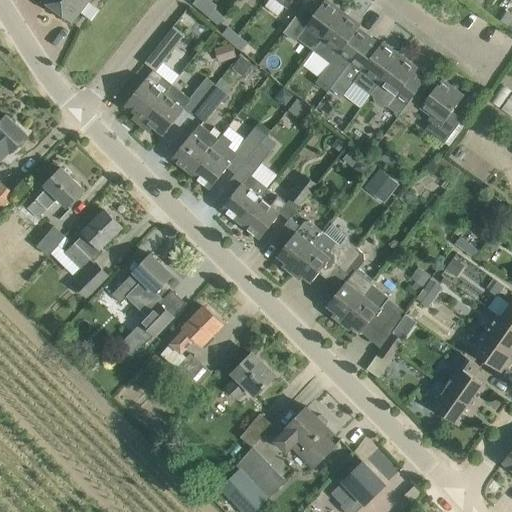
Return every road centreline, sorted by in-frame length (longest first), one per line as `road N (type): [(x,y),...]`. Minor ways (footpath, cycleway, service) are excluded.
road 1 (tertiary): [(461,500),(78,114)]
road 2 (residential): [(78,114),(170,0)]
road 3 (tertiary): [(78,114),(0,0)]
